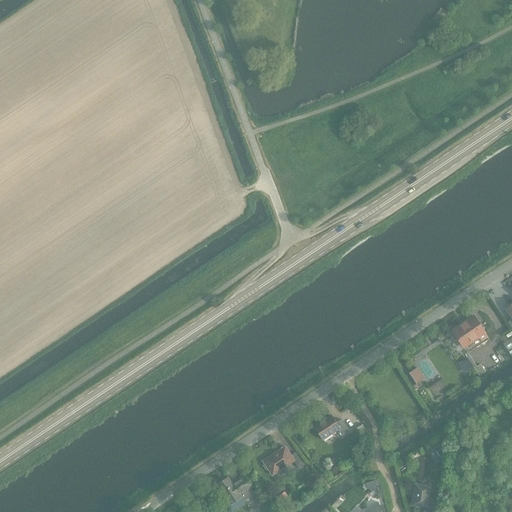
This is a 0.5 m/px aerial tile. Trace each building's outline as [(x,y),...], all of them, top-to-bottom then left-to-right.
[(452,331),(468,354),(489,340),(484,333),(485,332),(474,317),(452,331)] [(416,367),(405,374),(404,375),(411,384),(422,377),(416,367)] [(349,431),(341,420),(336,423),(331,416),(314,427),(322,439),(337,429),(342,436),(349,431)] [(363,424),(356,428),(360,434),(366,430),(363,424)] [(285,447),(263,462),(264,463),(263,466),(266,470),(269,470),(272,475),(294,461),(299,468),(304,465),(296,453),(291,456),(285,447)] [(442,447),(436,452),(441,458),(447,454),(442,447)] [(232,483),(228,477),(217,484),(231,504),(241,498),(244,501),(254,494),(250,489),(252,487),(244,475),(232,483)] [(434,508),(438,481),(430,480),(429,486),(415,485),(415,489),(413,489),(412,490),(411,494),(412,495),(414,496),(413,505),(434,508)] [(280,495),(283,501),(289,497),(285,492),(280,495)] [(366,510),(366,511),(367,511),(380,511),(378,502),(378,503),(367,511),(366,510)]
